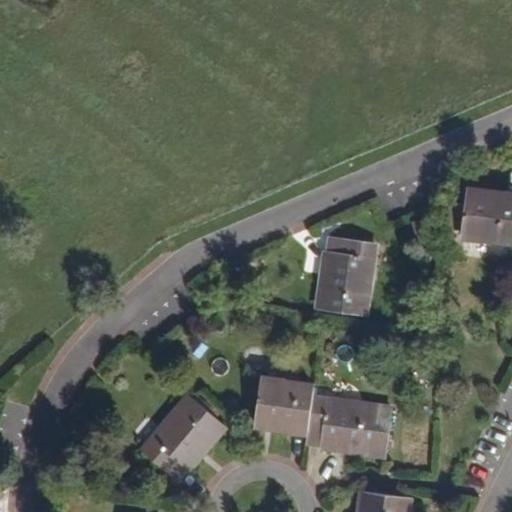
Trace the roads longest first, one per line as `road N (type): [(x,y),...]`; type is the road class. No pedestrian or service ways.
road 1 (residential): [(32,511),(47,425),(107,328),(224,247),(511,126)]
road 2 (residential): [(308,511),(293,481),(265,470),(237,477),(216,511)]
